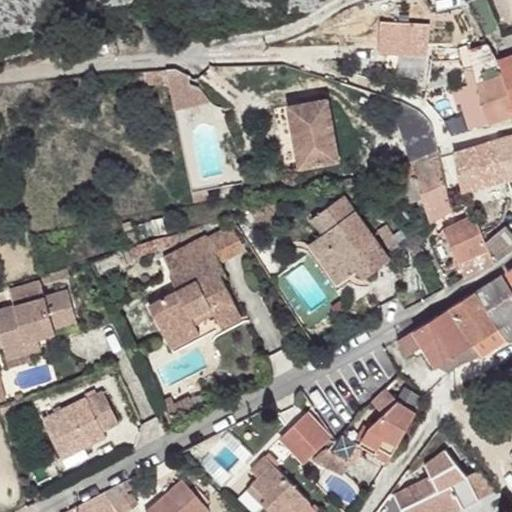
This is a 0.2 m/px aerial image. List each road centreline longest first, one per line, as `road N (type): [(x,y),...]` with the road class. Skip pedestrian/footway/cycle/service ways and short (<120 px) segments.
road 1 (residential): [(41,511),(308,378),(511,259)]
road 2 (unclassified): [(178,60),(306,24),(357,0)]
road 3 (unclassified): [(178,60),(0,79)]
road 4 (unclassified): [(333,55),(178,60)]
